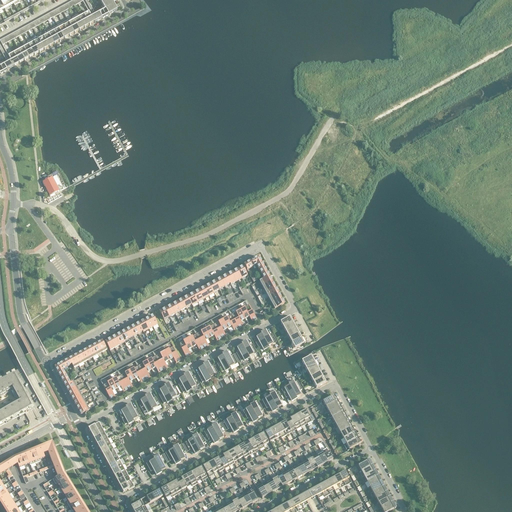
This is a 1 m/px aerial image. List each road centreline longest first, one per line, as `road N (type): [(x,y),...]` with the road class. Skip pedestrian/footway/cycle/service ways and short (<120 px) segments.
road 1 (residential): [(44,361),(260,245),(295,311),(79,426)]
road 2 (unclassified): [(370,449),(336,384),(120,500)]
road 3 (residential): [(0,81),(124,12),(122,0)]
road 4 (residential): [(44,361),(20,316),(10,229)]
road 5 (unclassified): [(257,511),(370,449)]
